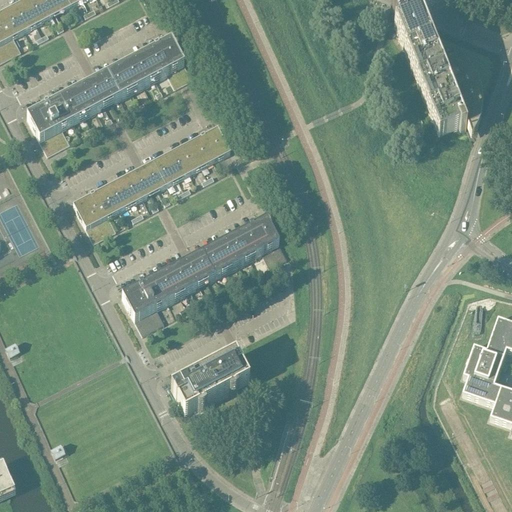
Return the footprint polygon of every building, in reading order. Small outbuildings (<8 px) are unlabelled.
[(33,0),(0,17),(0,67),(20,57),(11,40),(16,38),(17,40),(31,33),(29,31),(39,25),(40,28),(54,20),(53,18),(58,15),(62,13),(63,16),(78,8),(76,6),(86,1),(87,3),(93,0),(33,0)] [(400,16),(399,19),(389,15),(396,32),(394,33),(438,140),(458,132),(460,135),(465,133),(466,133),(462,125),(464,125),(468,136),(477,133),(479,127),(480,121),(482,111),(481,103),(480,97),(477,90),(474,84),(468,75),(462,70),(453,64),(444,67),(448,78),(444,82),(434,58),(432,54),(427,40),(424,32),(421,25),(400,16)] [(44,113),(26,122),(30,129),(35,139),(47,161),(69,149),(62,135),(60,132),(64,130),(66,133),(79,125),(78,123),(88,118),(89,120),(96,117),(100,114),(103,113),(102,110),(107,107),(110,105),(112,108),(115,107),(120,104),(126,100),(125,98),(135,93),(136,95),(143,92),(150,88),(148,86),(158,81),(159,83),(166,79),(174,94),(191,84),(171,46),(158,53),(157,52),(154,53),(154,55),(153,55),(154,58),(151,59),(150,57),(147,58),(146,59),(138,63),(134,65),(135,68),(128,72),(126,69),(122,71),(115,75),(110,78),(112,80),(109,82),(107,79),(102,82),(99,84),(95,86),(90,88),(88,90),(82,92),(84,95),(81,97),(79,94),(77,95),(67,100),(63,102),(65,105),(57,109),(56,106),(53,108),(50,110),(48,111),(47,110),(43,112),(44,113)] [(200,142),(148,170),(142,173),(134,177),(94,198),(93,197),(90,199),(90,200),(72,209),(93,248),(115,236),(106,220),(110,217),(112,220),(125,213),(124,210),(134,205),(135,208),(149,200),(148,197),(153,195),(157,193),(158,195),(173,188),(171,185),(176,183),(181,180),(182,183),(196,175),(195,173),(200,170),(204,168),(206,170),(218,164),(223,162),(222,161),(230,158),(217,133),(204,140),(203,139),(200,141),(200,142)] [(178,198),(180,202),(190,197),(188,193),(178,198)] [(131,223),(133,227),(143,222),(141,218),(131,223)] [(207,288),(221,280),(220,278),(230,272),(231,275),(238,271),(245,268),(243,265),(253,260),(254,263),(261,259),(269,273),(286,264),(266,225),(253,232),(252,231),(248,233),(249,234),(248,235),(249,237),(246,239),(244,236),(240,239),(242,242),(235,246),(233,243),(229,245),(230,247),(226,249),(222,251),(221,249),(217,251),(219,255),(211,259),(209,255),(205,257),(207,260),(203,261),(202,259),(189,266),(177,272),(179,274),(175,276),(174,274),(170,276),(172,279),(164,283),(162,280),(158,282),(160,284),(152,288),(151,286),(142,290),(142,289),(138,291),(139,292),(121,302),(142,340),(164,328),(155,312),(159,310),(160,312),(174,305),(173,302),(183,297),(184,300),(198,292),(197,290),(201,287),(205,285),(207,288)] [(226,290),(229,294),(239,289),(237,285),(226,290)] [(179,315),(181,319),(192,314),(189,309),(179,315)] [(511,397),(493,391),(505,355),(511,357),(511,328),(497,324),(485,356),(473,351),(473,352),(462,381),(462,382),(467,383),(461,399),(462,400),(493,411),(489,423),(489,424),(511,431),(511,397)] [(14,349),(5,354),(9,361),(18,357),(14,349)] [(170,394),(175,402),(184,420),(249,386),(235,360),(170,394)] [(60,450),(51,455),(55,463),(64,458),(60,450)] [(3,470),(0,470),(0,502),(14,496),(3,470)]
